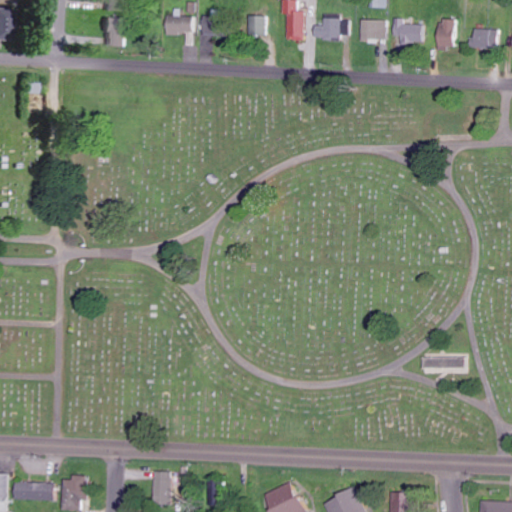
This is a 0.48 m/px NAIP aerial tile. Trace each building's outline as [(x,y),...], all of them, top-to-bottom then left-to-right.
[(303,0),(288,0),(288,16),(293,16),(292,40),(309,41),(310,11),(304,11),(303,0)] [(0,39),(18,41),(19,9),(0,8),(0,39)] [(254,35),(271,36),(272,16),(255,15),(254,35)] [(319,39),(346,40),(347,16),(329,15),(329,26),(319,25),(319,39)] [(198,17),(172,16),(172,35),(190,35),(189,44),(197,45),(198,17)] [(206,36),(236,37),(236,17),(206,16),(206,36)] [(130,47),(131,19),(111,18),(110,46),(130,47)] [(409,24),(410,19),(399,18),(398,36),(407,37),(407,42),(429,43),(429,25),(409,24)] [(392,20),(366,20),(366,40),(393,39),(392,20)] [(452,29),(453,41),(459,40),(457,22),(447,23),(448,30),(452,29)] [(504,49),(504,29),(479,29),(478,37),(474,37),(474,49),(504,49)] [(472,369),(472,358),(430,358),(429,368),(472,369)] [(160,498),(179,499),(180,472),(161,471),(160,498)] [(0,475),(0,511),(13,511),(14,476),(0,475)] [(89,511),(89,501),(95,501),(96,477),(79,476),(79,480),(69,480),(69,510),(89,511)] [(271,494),(278,511),(312,511),(299,482),(271,494)] [(63,484),(21,483),(21,500),(63,501),(63,484)] [(373,511),(360,487),(330,504),(334,511),(373,511)] [(397,511),(420,511),(421,492),(398,491),(397,511)] [(511,511),(511,501),(488,501),(487,511),(511,511)]
